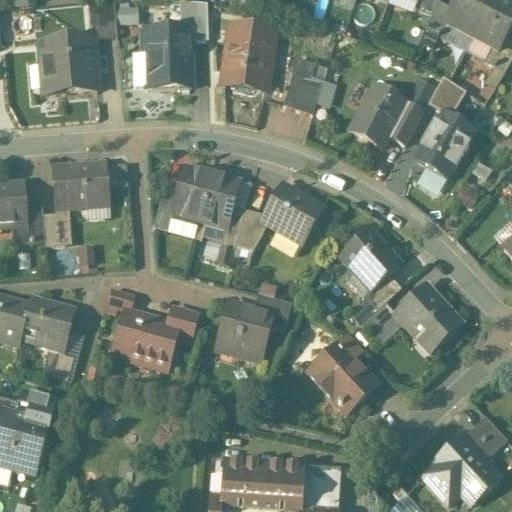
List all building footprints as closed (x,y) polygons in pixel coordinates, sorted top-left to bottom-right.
[(423,0),(418,15),(430,20),(437,4),(438,0),(423,0)] [(458,0),(452,12),(444,28),(451,32),(471,42),(492,0),(458,0)] [(511,27),(511,9),(493,0),(492,0),(471,42),(490,53),(497,56),(505,40),(511,27)] [(330,1),(312,2),(313,25),(331,24),(330,1)] [(113,4),(87,6),(90,42),(92,42),(92,44),(116,42),(113,4)] [(430,20),(424,34),(445,45),(451,32),(444,28),(452,12),(437,4),(430,20)] [(206,8),(183,6),(184,18),(179,19),(180,34),(187,34),(188,45),(207,45),(206,8)] [(117,28),(139,27),(139,11),(117,11),(117,28)] [(273,39),(230,33),(222,86),(265,92),(273,39)] [(180,34),(141,35),(142,58),(132,58),(133,91),(146,90),(147,92),(191,91),(190,69),(188,69),(188,45),(187,34),(180,34)] [(511,62),(511,43),(505,40),(497,56),(490,53),(484,65),(504,76),(511,62)] [(90,42),(40,47),(44,100),(96,95),(92,44),(92,42),(90,42)] [(428,108),(436,89),(418,80),(409,100),(428,108)] [(320,92),(291,83),(282,109),(312,119),(320,92)] [(372,90),(349,134),(381,152),(388,140),(387,139),(405,108),(372,90)] [(422,117),(405,108),(387,139),(388,140),(405,149),(422,117)] [(479,143),(440,120),(412,169),(451,192),(479,143)] [(104,169),(52,173),(55,212),(107,208),(104,169)] [(212,178),(184,171),(177,198),(171,218),(172,218),(199,225),(212,178)] [(199,225),(194,243),(201,244),(206,227),(225,232),(226,233),(232,210),(239,186),(212,178),(199,225)] [(22,188),(0,189),(0,231),(11,230),(25,229),(24,209),(22,188)] [(322,212),(282,189),(265,219),(261,226),(267,230),(301,249),(322,212)] [(457,203),(472,211),(479,198),(464,190),(457,203)] [(163,194),(152,231),(167,235),(172,218),(171,218),(177,198),(163,194)] [(42,208),(24,209),(25,229),(11,230),(13,248),(45,246),(42,219),(42,208)] [(244,214),(232,210),(226,233),(225,232),(220,250),(233,254),(234,251),(244,214)] [(265,219),(244,214),(234,251),(252,256),(267,230),(261,226),(265,219)] [(63,217),(42,219),(45,246),(45,251),(65,249),(63,217)] [(383,250),(369,235),(340,261),(370,294),(374,291),(375,292),(388,280),(399,270),(382,251),(383,250)] [(511,243),(503,252),(511,262),(511,243)] [(388,280),(375,292),(374,291),(370,294),(364,299),(377,314),(381,310),(400,293),(388,280)] [(460,329),(425,291),(395,318),(430,357),(460,329)] [(291,308),(257,299),(253,313),(272,318),(268,332),(283,336),(291,308)] [(28,310),(0,302),(0,344),(18,349),(31,304),(30,303),(28,310)] [(74,315),(31,304),(18,349),(19,350),(20,343),(63,355),(74,315)] [(253,313),(229,306),(220,341),(235,345),(232,357),(260,364),(268,332),(272,318),(253,313)] [(377,314),(359,330),(373,346),(396,326),(381,310),(377,314)] [(157,329),(128,321),(125,332),(135,334),(128,359),(151,366),(150,372),(166,377),(175,343),(189,347),(197,318),(172,311),(168,326),(159,323),(157,329)] [(361,357),(347,341),(345,340),(336,348),(339,352),(340,351),(353,365),(361,357)] [(353,365),(340,351),(339,352),(324,366),(333,375),(323,385),(335,398),(331,401),(338,408),(338,410),(339,412),(342,412),(346,417),(365,400),(362,396),(373,387),(353,365)] [(73,362),(59,359),(53,382),(67,385),(73,362)] [(17,407),(0,402),(0,429),(5,414),(15,416),(17,407)] [(15,416),(5,414),(0,429),(0,437),(4,439),(0,454),(0,456),(3,458),(0,470),(33,480),(48,425),(15,416)] [(506,445),(484,421),(462,442),(484,466),(506,445)] [(462,441),(432,468),(433,469),(421,480),(448,510),(472,488),(482,499),(500,483),(484,466),(462,442),(462,441)] [(304,470),(222,465),(222,467),(211,466),(208,511),(338,511),(341,475),(304,472),(304,470)]
